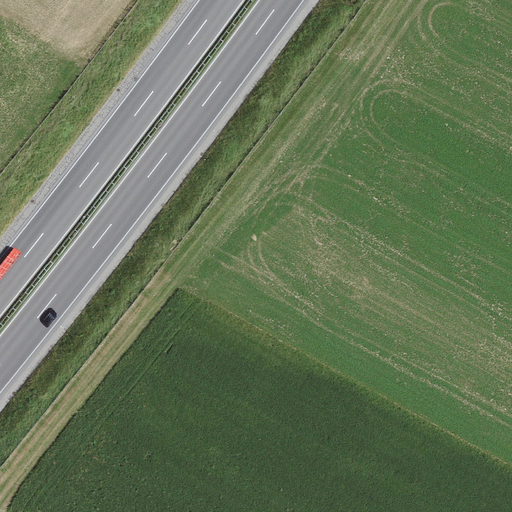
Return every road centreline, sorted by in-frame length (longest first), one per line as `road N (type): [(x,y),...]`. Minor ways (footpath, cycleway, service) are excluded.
road 1 (motorway): [(0,362),(278,0)]
road 2 (motorway): [(218,0),(0,284)]
